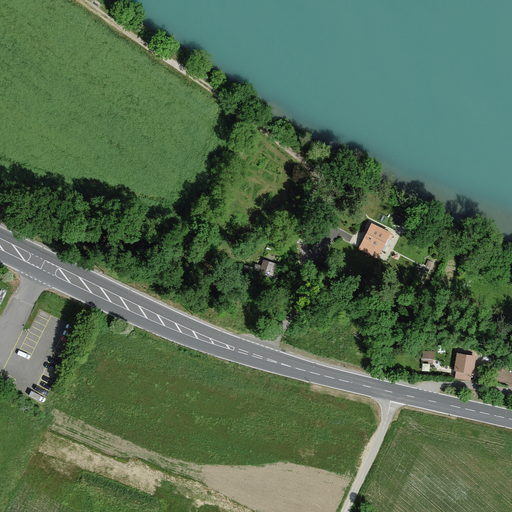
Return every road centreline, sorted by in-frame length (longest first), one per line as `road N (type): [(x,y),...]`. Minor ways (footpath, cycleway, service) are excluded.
road 1 (track): [(309,261),(303,245),(318,187),(311,167),(84,0)]
road 2 (secondary): [(256,355),(42,263)]
road 3 (secondary): [(393,392),(256,355)]
road 4 (unclassified): [(345,511),(393,392)]
road 5 (secondary): [(511,419),(393,392)]
